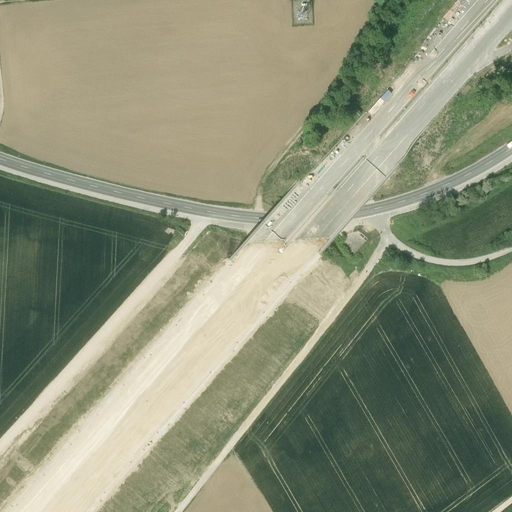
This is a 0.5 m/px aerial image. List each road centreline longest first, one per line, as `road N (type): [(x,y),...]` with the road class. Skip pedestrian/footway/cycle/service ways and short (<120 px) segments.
road 1 (motorway): [(488,0),(35,511)]
road 2 (motorway): [(64,511),(511,5)]
road 3 (secondary): [(0,158),(255,219),(378,208)]
road 4 (track): [(388,243),(178,511)]
road 5 (residential): [(511,247),(461,263),(433,261),(388,243),(378,208)]
road 6 (secondary): [(378,208),(457,181),(511,147)]
